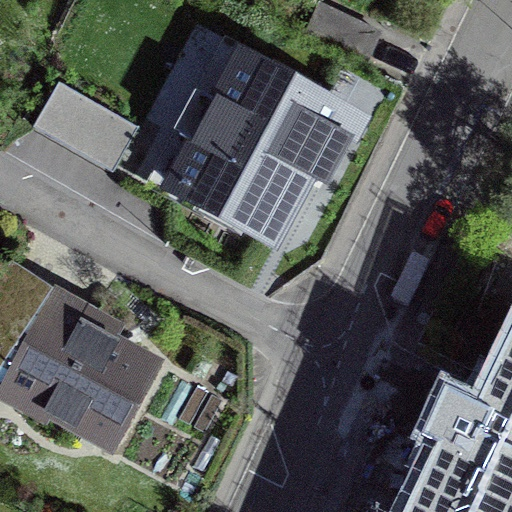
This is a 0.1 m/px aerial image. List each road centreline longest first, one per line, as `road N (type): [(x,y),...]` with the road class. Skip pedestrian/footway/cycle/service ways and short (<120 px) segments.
road 1 (residential): [(339,364),(511,7)]
road 2 (residential): [(0,180),(339,364)]
road 3 (residential): [(266,511),(339,364)]
